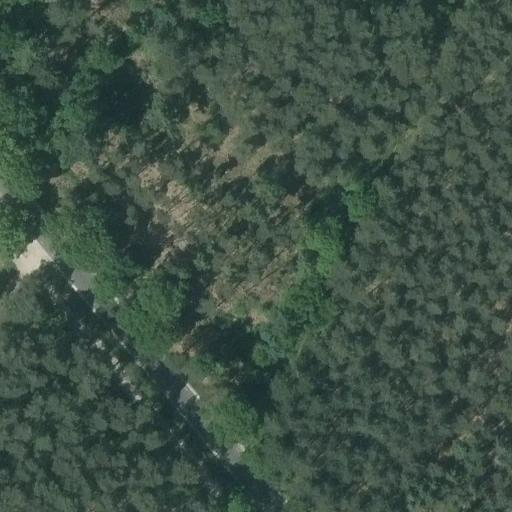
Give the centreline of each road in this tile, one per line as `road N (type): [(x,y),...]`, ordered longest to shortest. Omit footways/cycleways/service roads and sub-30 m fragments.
road 1 (track): [(459,0),(238,467)]
road 2 (tertiary): [(275,511),(0,181)]
